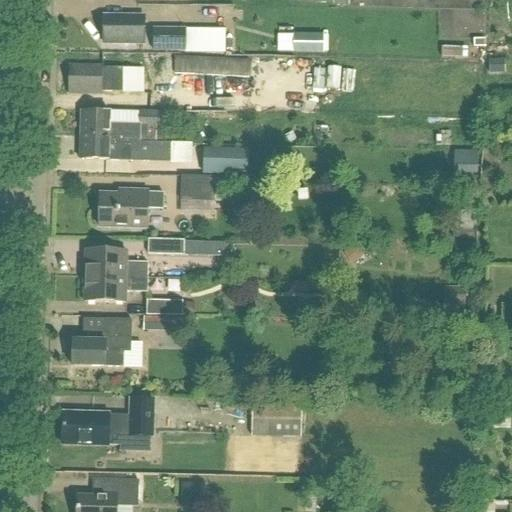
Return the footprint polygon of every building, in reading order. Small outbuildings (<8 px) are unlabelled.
[(198,19),(198,29),(231,29),(231,6),(187,6),(187,19),(198,19)] [(144,45),(144,19),(104,19),(103,45),(144,45)] [(185,53),(185,30),(152,30),(152,53),(185,53)] [(296,35),(296,55),(326,54),(326,35),(296,35)] [(444,47),(443,58),(464,59),(464,48),(444,47)] [(175,59),(175,75),(250,79),(251,63),(175,59)] [(502,61),(489,61),(489,75),(502,74),(502,61)] [(122,93),(122,75),(122,70),(102,70),(102,68),(69,67),(68,96),(102,97),(102,94),(122,94),(122,93)] [(138,112),(137,127),(137,130),(163,130),(163,113),(138,112)] [(156,145),(156,144),(163,145),(163,130),(137,130),(137,127),(110,127),(110,115),(81,114),(81,138),(110,139),(109,145),(126,146),(126,144),(156,145)] [(110,139),(81,138),(80,162),(130,163),(169,164),(169,146),(156,145),(126,144),(126,146),(109,145),(110,139)] [(247,177),(247,152),(206,151),(206,153),(205,169),(205,176),(247,177)] [(480,153),(456,153),(455,181),(480,181),(480,153)] [(222,204),(223,179),(180,178),(180,203),(222,204)] [(163,211),(163,196),(148,195),(148,194),(127,194),(127,198),(100,197),(99,229),(147,231),(147,211),(163,211)] [(183,257),(183,242),(147,241),(147,256),(183,257)] [(357,247),(347,254),(354,264),(364,257),(357,247)] [(307,251),(307,264),(325,264),(326,251),(307,251)] [(85,278),(147,279),(147,265),(126,264),(126,253),(85,252),(85,278)] [(147,294),(147,279),(85,278),(84,304),(125,305),(126,294),(147,294)] [(443,289),(443,307),(465,307),(465,289),(443,289)] [(182,318),(182,303),(146,302),(146,318),(182,318)] [(144,332),(182,333),(183,321),(145,320),(144,332)] [(131,355),(132,323),(105,322),(105,344),(72,344),(72,369),(123,370),(124,355),(131,355)] [(151,439),(152,402),(130,402),(130,418),(63,416),(62,447),(120,448),(120,438),(151,439)] [(300,439),(301,404),(251,403),(250,438),(300,439)] [(138,509),(139,483),(113,483),(113,499),(77,498),(76,511),(116,511),(116,509),(138,509)] [(181,485),(181,501),(192,502),(198,502),(198,485),(181,485)]
